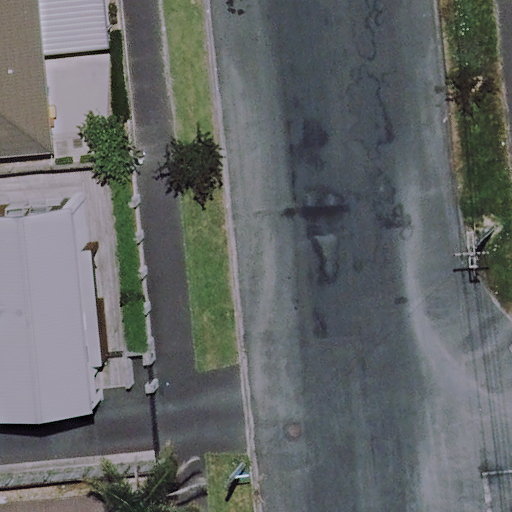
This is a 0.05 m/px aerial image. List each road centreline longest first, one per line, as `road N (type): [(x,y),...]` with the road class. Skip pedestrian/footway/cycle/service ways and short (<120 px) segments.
road 1 (residential): [(366,488),(318,0)]
road 2 (residential): [(366,488),(511,474)]
